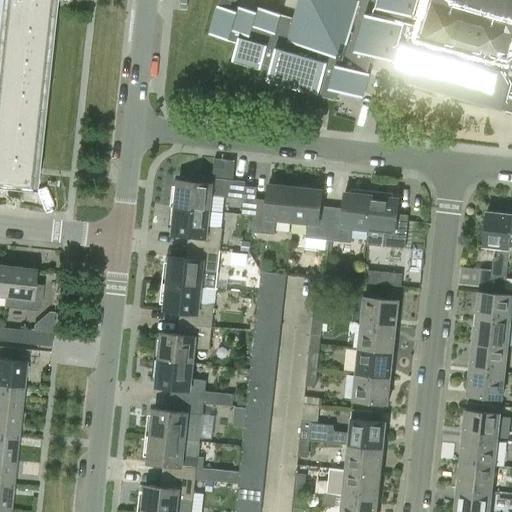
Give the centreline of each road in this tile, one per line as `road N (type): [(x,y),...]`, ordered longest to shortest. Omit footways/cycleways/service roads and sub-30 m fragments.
road 1 (residential): [(414,511),(452,162)]
road 2 (residential): [(134,128),(452,162)]
road 3 (residential): [(97,511),(124,236)]
road 4 (residential): [(276,511),(299,294)]
road 5 (residential): [(134,128),(148,0)]
road 6 (residential): [(124,236),(0,224)]
